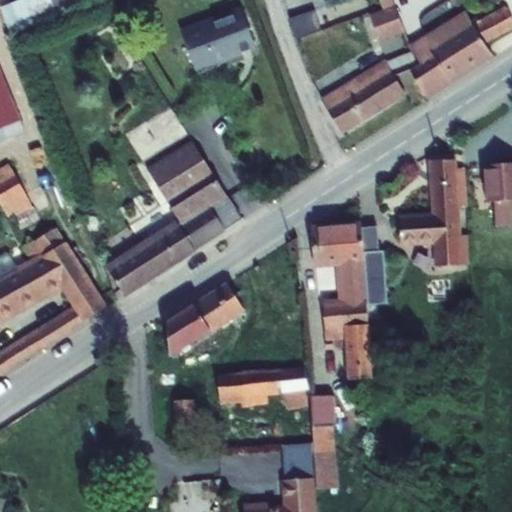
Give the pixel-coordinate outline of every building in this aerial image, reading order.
[(12,32),(60,16),(54,0),(10,0),(2,3),(12,32)] [(314,0),(322,16),(352,4),(350,0),(314,0)] [(397,29),(387,6),(362,16),(370,38),(397,29)] [(496,7),(463,22),(474,42),(505,27),(496,7)] [(291,16),(297,35),(320,28),(315,9),(291,16)] [(250,45),(236,10),(175,34),(190,71),(210,63),(210,61),(250,45)] [(474,42),(463,22),(420,48),(434,83),(481,55),(474,42)] [(338,82),(311,98),(330,132),(394,93),(392,87),(405,81),(400,69),(411,65),(407,55),(402,44),(377,59),(381,68),(343,91),(338,82)] [(434,83),(420,48),(407,55),(411,65),(421,91),(434,83)] [(377,59),(338,82),(343,91),(381,68),(377,59)] [(421,91),(411,65),(400,69),(405,81),(412,96),(421,91)] [(0,119),(10,116),(0,88),(0,119)] [(180,219),(107,265),(122,289),(238,214),(190,137),(145,165),(180,219)] [(451,172),(450,160),(426,162),(430,218),(394,220),(395,246),(430,244),(432,269),(458,267),(454,207),(464,206),(462,172),(451,172)] [(511,202),(511,165),(482,168),(485,204),(492,204),(508,203),(511,202)] [(10,166),(0,173),(0,196),(11,212),(32,198),(10,166)] [(509,228),(508,203),(492,204),(493,229),(509,228)] [(31,254),(0,272),(0,314),(54,279),(67,298),(63,300),(67,305),(31,328),(40,341),(102,301),(51,222),(22,241),(31,254)] [(371,223),(356,224),(357,245),(372,244),(371,223)] [(356,224),(308,230),(312,266),(342,263),(344,291),(360,289),(358,252),(357,245),(356,224)] [(262,267),(268,319),(292,316),(289,293),(297,292),(293,263),(262,267)] [(226,288),(162,329),(164,363),(209,337),(204,329),(237,308),(226,288)] [(361,301),(319,305),(323,351),(341,349),(344,383),(368,381),(361,301)] [(31,328),(13,338),(22,352),(40,341),(31,328)] [(0,366),(22,352),(13,338),(0,347),(0,366)] [(299,367),(220,380),(225,414),(266,407),(264,396),(282,393),(303,390),(299,367)] [(303,390),(282,393),(284,404),(304,401),(303,390)] [(342,485),(338,392),(312,393),(316,486),(342,485)] [(185,400),(169,404),(175,431),(192,427),(185,400)] [(309,483),(307,445),(277,448),(279,485),(309,483)] [(311,511),(309,484),(309,483),(279,485),(281,511),(278,511),(259,511),(260,510),(234,511),(311,511)]
